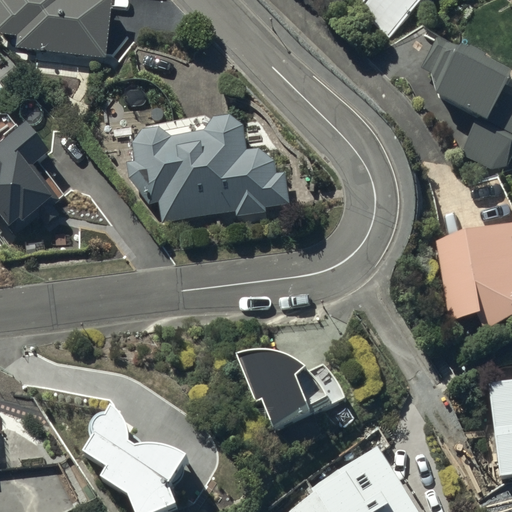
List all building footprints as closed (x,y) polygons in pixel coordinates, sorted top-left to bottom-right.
[(18,44),(108,53),(115,0),(0,0),(0,5),(0,30),(19,32),(18,44)] [(361,0),(360,2),(392,31),(419,0),(361,0)] [(498,29),(496,30),(495,31),(494,31),(493,32),(492,33),(491,34),(490,35),(490,36),(489,37),(489,38),(488,39),(488,41),(488,42),(488,43),(488,44),(488,46),(489,47),(489,48),(490,49),(490,50),(491,51),(492,52),(492,53),(493,54),(494,54),(495,55),(497,55),(498,56),(499,56),(500,56),(501,56),(503,56),(504,56),(505,56),(506,56),(507,55),(508,55),(509,54),(510,54),(511,53),(511,52),(511,32),(511,31),(510,31),(508,30),(507,30),(506,29),(505,29),(504,29),(503,29),(501,29),(500,29),(499,29),(498,29)] [(440,36),(423,67),(432,71),(439,97),(487,123),(483,130),(474,125),(462,152),(503,174),(511,158),(511,84),(506,81),(511,71),(511,64),(496,56),(495,55),(494,54),(465,37),(463,41),(447,40),(440,36)] [(267,206),(289,201),(287,172),(278,173),(277,158),(263,147),(250,148),(246,123),(234,112),(217,114),(208,129),(173,134),(163,126),(145,127),(135,142),(136,159),(129,160),(132,196),(146,193),(147,202),(160,200),(164,224),(237,209),(238,217),(268,210),(267,206)] [(0,206),(12,224),(23,215),(26,220),(57,192),(36,163),(53,150),(30,119),(0,141),(0,206)] [(479,310),(487,327),(511,312),(511,219),(437,235),(450,319),(479,310)] [(240,349),(257,400),(265,393),(276,421),(310,396),(313,401),(330,392),(335,402),(347,395),(325,362),(314,369),(310,363),(308,361),(307,360),(305,358),(304,357),(302,356),(300,354),(298,353),(296,352),(294,351),(293,350),(291,349),(289,348),(287,348),(284,347),(282,346),(280,346),(278,345),(276,345),(274,345),(272,344),(270,344),(268,344),(265,344),(263,344),(261,344),(259,344),(257,344),(255,345),(252,345),(250,346),(248,346),(246,347),(244,347),(242,348),(240,349)] [(511,377),(492,380),(503,472),(511,471),(511,377)] [(141,511),(148,511),(181,498),(173,478),(176,479),(177,479),(178,479),(179,478),(180,478),(181,477),(182,477),(183,476),(184,475),(185,474),(185,473),(186,473),(186,472),(186,471),(187,471),(187,470),(187,469),(187,468),(188,467),(188,466),(188,465),(187,464),(187,463),(187,462),(186,461),(186,460),(186,459),(185,459),(191,448),(190,447),(189,446),(187,445),(186,445),(185,444),(183,443),(182,442),(181,442),(179,441),(178,440),(176,440),(175,439),(173,439),(172,438),(170,438),(169,438),(167,437),(166,437),(164,437),(162,437),(161,436),(159,436),(158,436),(156,436),(154,436),(153,436),(151,437),(150,437),(148,437),(147,437),(145,438),(144,438),(142,438),(141,439),(139,439),(132,434),(132,433),(132,432),(132,431),(132,429),(133,428),(133,427),(132,426),(132,424),(132,423),(132,422),(132,421),(131,420),(131,418),(131,417),(130,416),(130,415),(130,414),(129,413),(128,412),(128,411),(127,410),(127,408),(126,408),(125,407),(124,406),(123,405),(123,404),(122,403),(121,402),(120,401),(119,401),(118,400),(117,399),(116,399),(115,398),(109,407),(108,407),(107,407),(106,407),(105,408),(104,408),(103,408),(102,408),(102,409),(101,409),(100,410),(99,410),(99,411),(98,411),(97,412),(97,413),(96,414),(95,415),(95,416),(95,417),(94,418),(94,419),(94,420),(94,421),(94,422),(94,423),(94,424),(95,425),(95,426),(96,427),(96,428),(97,429),(86,446),(110,460),(104,470),(132,489),(141,511)] [(421,511),(378,442),(289,511),(421,511)]
